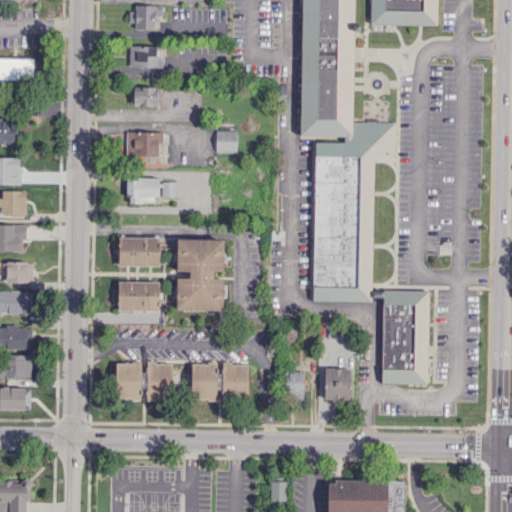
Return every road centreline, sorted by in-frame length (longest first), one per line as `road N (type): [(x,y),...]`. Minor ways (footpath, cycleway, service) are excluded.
road 1 (tertiary): [(504,446),(0,438)]
road 2 (primary): [(511,5),(504,446)]
road 3 (tertiary): [(79,0),(73,439)]
